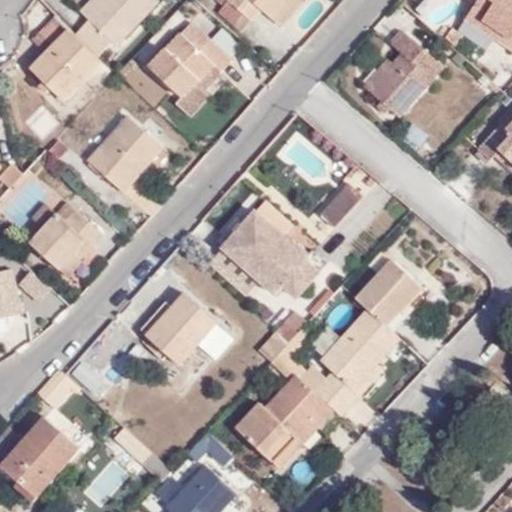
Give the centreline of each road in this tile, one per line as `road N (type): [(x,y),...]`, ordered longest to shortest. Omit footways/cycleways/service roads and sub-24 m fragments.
road 1 (residential): [(0,393),(17,386),(295,87)]
road 2 (residential): [(511,300),(314,511)]
road 3 (residential): [(295,87),(511,269)]
